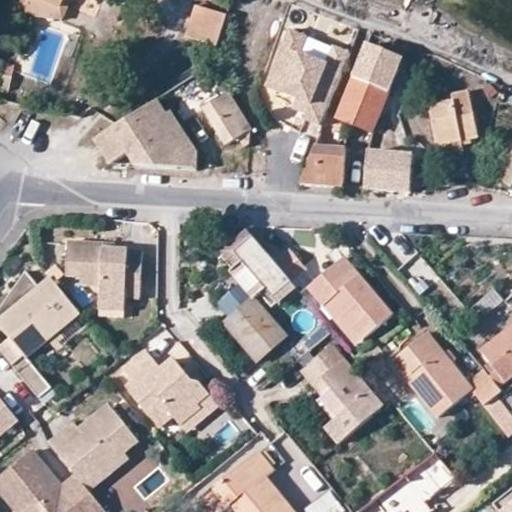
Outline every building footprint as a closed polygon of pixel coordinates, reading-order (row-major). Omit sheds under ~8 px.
[(21,0),(16,14),(56,19),(64,0),(21,0)] [(73,0),(64,0),(56,19),(64,21),(73,0)] [(225,16),(194,7),(185,39),(216,48),(225,16)] [(351,50),(335,43),(328,61),(301,50),(308,33),(290,26),(268,83),(298,95),(312,101),(309,106),(306,115),(322,121),(342,73),(351,50)] [(363,54),(353,78),(388,92),(398,69),(363,54)] [(337,116),(346,120),(372,131),(388,92),(353,78),(337,116)] [(428,105),(437,146),(461,141),(477,138),(468,92),(453,95),(452,101),(428,105)] [(248,131),(227,93),(204,107),(222,139),(226,144),(237,137),(242,147),(247,144),(248,131)] [(312,101),(298,95),(295,101),(309,106),(312,101)] [(107,165),(124,153),(128,150),(139,166),(176,168),(177,149),(189,142),(176,119),(171,109),(167,111),(160,99),(92,139),(107,165)] [(437,146),(438,157),(463,154),(461,141),(437,146)] [(195,153),(189,142),(177,149),(176,168),(195,169),(195,153)] [(308,183),(336,185),(342,147),(313,144),(309,157),(303,175),(310,176),(308,183)] [(342,147),(336,185),(342,186),(346,147),(342,147)] [(139,166),(128,150),(124,153),(133,166),(139,166)] [(368,151),(365,187),(410,191),(413,154),(380,152),(368,151)] [(511,151),(503,164),(511,169),(511,151)] [(511,186),(511,169),(503,164),(496,174),(511,186)] [(376,240),(397,264),(413,250),(392,226),(376,240)] [(279,269),(267,254),(260,247),(251,236),(234,250),(275,299),(292,283),(289,279),(279,269)] [(83,279),(83,287),(101,287),(101,306),(128,307),(129,302),(143,301),(144,252),(115,252),(104,252),(104,246),(68,246),(68,278),(83,279)] [(289,279),(304,266),(289,248),(278,256),(273,249),(267,254),(279,269),(289,279)] [(350,274),(356,269),(343,253),(337,259),(350,274)] [(400,267),(422,294),(439,281),(417,253),(400,267)] [(324,302),(331,297),(364,335),(392,311),(356,269),(350,274),(337,259),(307,284),(324,302)] [(53,282),(62,276),(56,268),(47,275),(53,282)] [(0,324),(0,326),(25,358),(80,315),(53,282),(41,292),(27,274),(15,291),(18,297),(13,302),(9,299),(0,310),(0,317),(3,323),(0,324)] [(285,338),(254,300),(243,286),(222,303),(233,317),(225,324),(256,362),(258,360),(265,369),(276,360),(269,351),(285,338)] [(18,297),(15,291),(9,299),(13,302),(18,297)] [(356,342),(364,335),(331,297),(324,302),(356,342)] [(511,374),(511,326),(481,351),(491,363),(505,380),(511,374)] [(482,369),(465,382),(451,363),(444,354),(426,333),(405,349),(420,367),(415,371),(425,383),(445,409),(472,390),(484,404),(502,391),(497,385),(482,369)] [(405,349),(394,358),(419,388),(425,383),(415,371),(420,367),(405,349)] [(200,385),(194,385),(184,374),(173,359),(162,367),(149,350),(124,370),(135,383),(128,388),(162,428),(176,418),(184,426),(204,410),(202,408),(213,399),(200,385)] [(321,391),(329,384),(345,402),(334,412),(322,421),(338,441),(383,403),(338,350),(308,375),(321,391)] [(451,363),(457,359),(449,350),(444,354),(451,363)] [(14,367),(24,380),(35,370),(25,358),(14,367)] [(497,385),(505,380),(491,363),(482,369),(497,385)] [(35,370),(24,380),(41,401),(53,391),(35,370)] [(194,385),(200,385),(190,371),(184,374),(194,385)] [(329,384),(321,391),(328,399),(325,402),(334,412),(345,402),(329,384)] [(401,391),(391,406),(426,429),(436,414),(401,391)] [(511,391),(499,402),(508,415),(511,412),(511,391)] [(0,398),(0,438),(20,423),(0,398)] [(202,408),(204,410),(184,426),(191,435),(221,410),(213,399),(202,408)] [(77,478),(81,482),(99,467),(107,478),(129,460),(125,454),(138,443),(108,406),(79,429),(83,434),(73,442),(65,432),(51,444),(77,478)] [(83,434),(79,429),(75,424),(65,432),(73,442),(83,434)] [(394,454),(403,466),(423,449),(414,438),(394,454)] [(431,511),(438,507),(431,498),(456,476),(434,451),(356,511),(431,511)] [(62,489),(56,494),(50,485),(56,480),(35,453),(0,480),(0,494),(13,511),(104,511),(89,492),(81,482),(77,478),(62,489)] [(203,511),(223,511),(232,505),(237,510),(236,511),(290,511),(264,478),(270,472),(255,453),(195,502),(203,511)] [(307,511),(344,511),(347,510),(307,461),(282,482),(307,511)] [(107,478),(99,467),(81,482),(89,492),(107,478)] [(56,494),(62,489),(56,480),(50,485),(56,494)] [(511,511),(511,486),(491,503),(497,511),(511,511)]
